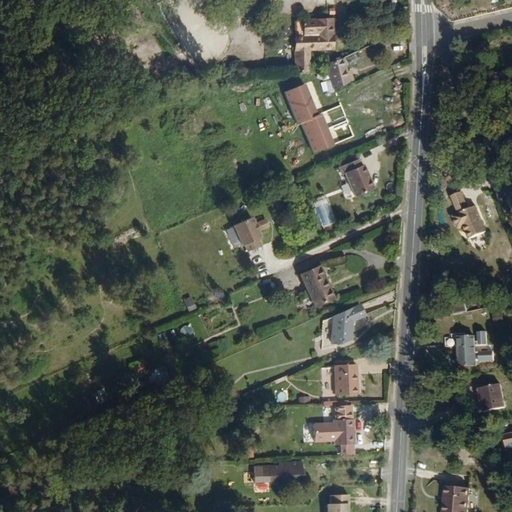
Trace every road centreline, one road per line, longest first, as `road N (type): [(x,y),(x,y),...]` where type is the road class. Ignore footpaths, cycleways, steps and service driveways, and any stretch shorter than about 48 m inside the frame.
road 1 (secondary): [(396,511),(424,37)]
road 2 (unclassified): [(424,37),(455,87),(511,236)]
